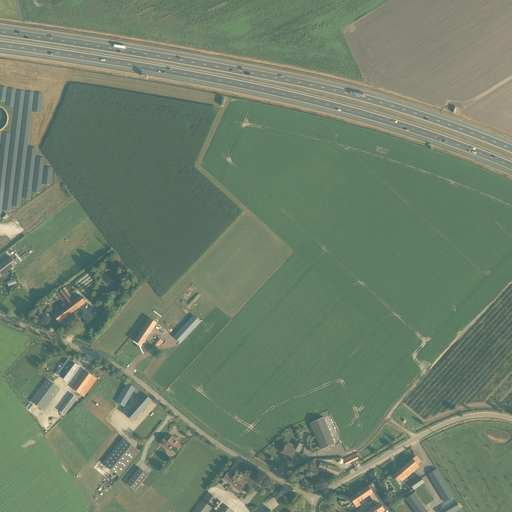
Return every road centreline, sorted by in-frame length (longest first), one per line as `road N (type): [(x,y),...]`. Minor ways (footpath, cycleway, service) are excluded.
road 1 (motorway): [(0,44),(316,101),(511,166)]
road 2 (motorway): [(511,149),(319,87),(0,31)]
road 3 (unclassified): [(0,316),(115,367),(190,426),(310,499)]
road 4 (unclassified): [(511,420),(476,416),(437,426),(310,499)]
